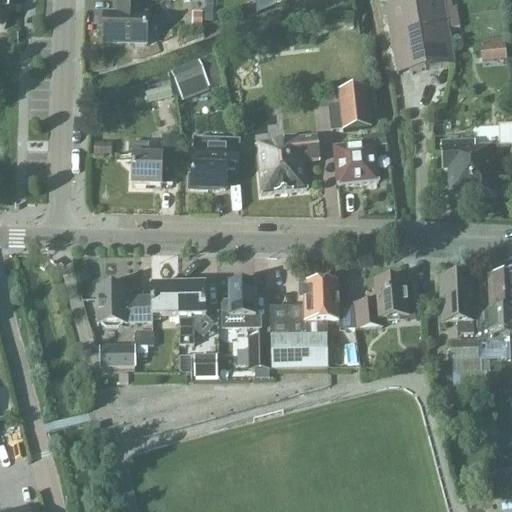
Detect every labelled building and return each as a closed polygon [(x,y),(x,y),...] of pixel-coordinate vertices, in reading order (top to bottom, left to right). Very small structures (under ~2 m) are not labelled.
[(116,0),(116,17),(104,17),(103,47),(146,48),(147,18),(144,18),(144,0),(116,0)] [(396,78),(455,68),(449,32),(459,30),(456,9),(452,10),(450,0),(431,0),(384,8),(396,78)] [(189,11),(188,24),(201,25),(201,12),(189,11)] [(328,17),(328,29),(353,30),(353,18),(328,17)] [(199,64),(209,89),(210,93),(223,88),(212,60),(199,64)] [(171,75),(181,100),(209,89),(199,64),(171,75)] [(145,95),(148,106),(172,100),(170,89),(145,95)] [(370,130),(366,90),(339,93),(343,132),(370,130)] [(161,154),(174,155),(179,155),(180,139),(161,138),(161,154)] [(260,196),(260,197),(306,192),(306,191),(303,165),(319,164),(316,139),(269,144),(269,146),(256,147),(261,196),(260,196)] [(474,143),(441,144),(443,172),(448,172),(449,196),(471,195),(471,197),(493,196),(491,148),(474,149),(474,143)] [(94,144),(94,158),(111,159),(112,144),(94,144)] [(194,144),(191,192),(226,194),(226,177),(235,177),(235,170),(239,170),(241,145),(219,144),(219,145),(194,144)] [(374,145),(365,146),(334,149),(338,189),(378,185),(374,145)] [(174,155),(161,154),(160,158),(148,158),(149,147),(129,146),(128,159),(132,159),(131,190),(162,191),(162,188),(172,188),(174,155)] [(511,278),(487,279),(488,315),(489,315),(489,334),(478,335),(479,345),(490,345),(490,348),(510,347),(509,322),(511,321),(511,278)] [(473,281),(440,282),(442,327),(460,326),(460,338),(473,337),(473,326),(474,326),(473,281)] [(201,319),(205,319),(204,287),(203,287),(202,282),(191,285),(191,288),(177,288),(178,319),(178,331),(178,348),(190,348),(193,347),(193,328),(201,319)] [(152,320),(151,299),(126,300),(125,289),(118,289),(116,285),(112,283),(108,283),(105,286),(103,289),(96,289),(97,324),(124,323),(124,327),(152,326),(152,328),(153,328),(153,319),(152,320)] [(369,306),(354,307),(356,333),(383,331),(382,327),(408,326),(405,283),(373,285),(374,297),(369,298),(369,306)] [(302,309),(269,310),(270,373),(328,372),(327,325),(338,325),(338,285),(298,287),(299,301),(302,301),(302,309)] [(222,321),(222,333),(261,332),(260,318),(257,318),(256,286),(227,287),(228,303),(221,303),(222,321)] [(153,319),(178,319),(177,288),(151,288),(151,299),(152,320),(153,319)] [(153,349),(153,337),(134,337),(135,350),(153,349)] [(269,343),(248,343),(248,373),(269,373),(269,343)] [(422,345),(408,347),(411,365),(424,363),(422,345)] [(478,346),(449,347),(450,367),(452,367),(453,397),(487,396),(486,375),(481,375),(481,364),(478,364),(478,346)] [(100,350),(100,371),(134,370),(134,350),(100,350)] [(217,380),(217,368),(205,368),(205,364),(194,364),(194,381),(217,380)]
